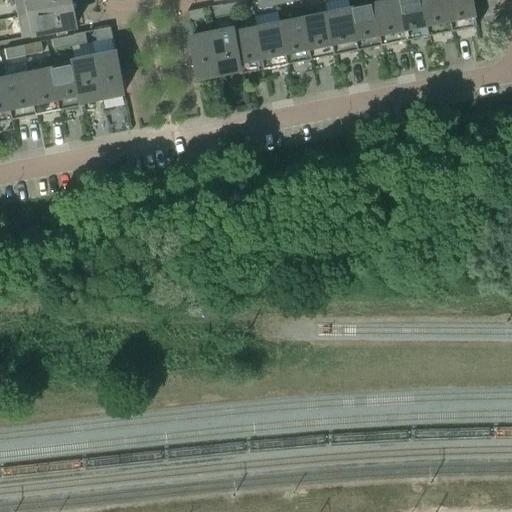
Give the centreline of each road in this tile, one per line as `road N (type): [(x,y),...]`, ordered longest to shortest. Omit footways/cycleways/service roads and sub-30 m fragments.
road 1 (residential): [(222,128),(511,73)]
road 2 (residential): [(0,175),(122,150)]
